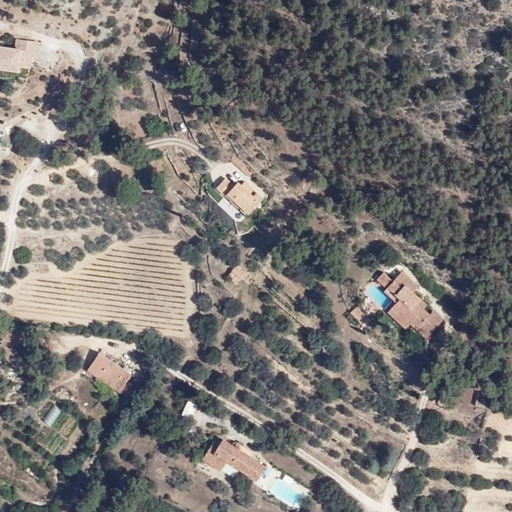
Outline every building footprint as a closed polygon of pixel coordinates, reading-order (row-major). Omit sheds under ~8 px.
[(0,70),(20,73),(20,70),(22,58),(34,60),(37,61),(39,45),(19,43),(18,52),(0,50),(0,70)] [(22,58),(20,70),(33,71),(34,60),(22,58)] [(8,131),(10,137),(18,134),(16,128),(8,131)] [(246,203),(254,210),(265,199),(247,181),(238,190),(225,177),(217,187),(230,198),(233,196),(243,205),(246,203)] [(230,198),(249,216),(254,210),(246,203),(243,205),(233,196),(230,198)] [(239,263),(233,270),(243,278),(249,271),(239,263)] [(420,304),(424,301),(413,290),(417,286),(401,270),(392,279),(384,272),(378,278),(386,286),(388,284),(401,297),(396,302),(391,307),(401,316),(402,314),(412,322),(416,318),(422,325),(419,329),(425,336),(442,319),(433,311),(430,314),(424,309),(420,304)] [(386,286),(383,289),(396,302),(401,297),(388,284),(386,286)] [(370,317),(358,305),(351,312),(363,324),(370,317)] [(401,316),(391,307),(387,310),(405,328),(412,322),(402,314),(401,316)] [(416,318),(412,322),(419,329),(422,325),(416,318)] [(111,381),(122,389),(129,394),(135,386),(128,381),(135,372),(123,364),(111,381)] [(477,396),(475,405),(485,407),(487,398),(477,396)] [(50,425),(61,411),(54,405),(42,418),(50,425)] [(266,464),(223,436),(220,442),(215,439),(202,460),(220,472),(227,460),(257,479),(266,464)]
